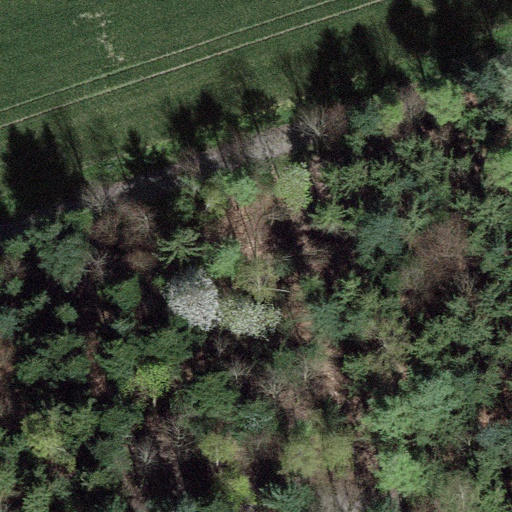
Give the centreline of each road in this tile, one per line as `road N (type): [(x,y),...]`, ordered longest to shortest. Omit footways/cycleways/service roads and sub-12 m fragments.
road 1 (track): [(511,60),(0,247)]
road 2 (track): [(233,511),(315,504),(378,511)]
